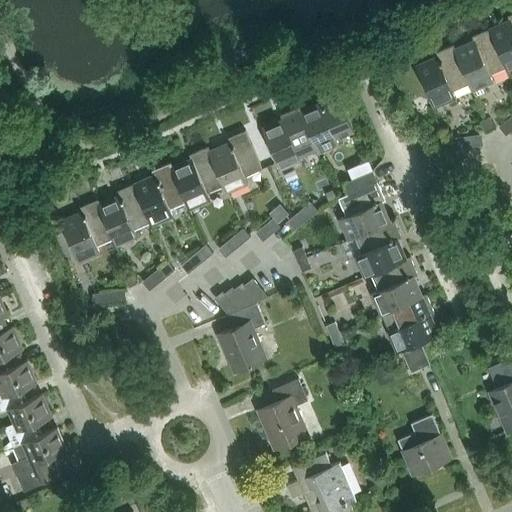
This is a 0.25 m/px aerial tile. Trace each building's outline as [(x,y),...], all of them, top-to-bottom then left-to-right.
[(509,20),(490,28),(506,67),(507,70),(511,67),(511,13),(507,16),(509,20)] [(473,40),(455,48),(469,83),(472,90),(493,81),(490,74),(506,67),(490,28),(471,36),(473,40)] [(452,91),(469,83),(455,48),(453,44),(434,52),(436,56),(416,65),(434,107),(455,97),(452,91)] [(353,129),(336,90),(317,99),(319,103),(300,111),(315,145),(314,146),(317,153),(338,144),(335,137),(353,129)] [(300,111),(299,107),(280,115),(282,119),(262,128),(280,169),(301,160),(298,153),(314,146),(315,145),(300,111)] [(494,128),(494,127),(489,117),(480,121),(485,132),(494,128)] [(261,168),(245,130),(226,138),(228,142),(209,150),(223,185),(226,192),(247,183),(244,176),(261,168)] [(449,138),(450,150),(483,145),(481,134),(449,138)] [(209,150),(207,146),(189,154),(190,159),(172,167),(186,201),(189,208),(210,199),(207,192),(223,185),(209,150)] [(134,183),(150,222),(151,225),(172,216),(169,209),(186,201),(172,167),(170,163),(151,171),(153,175),(134,183)] [(347,238),(354,235),(389,221),(381,201),(384,200),(373,171),(343,184),(347,193),(338,197),(345,214),(338,217),(347,238)] [(117,195),(99,203),(113,238),(116,245),(137,236),(133,229),(150,222),(134,183),(116,191),(117,195)] [(333,189),(325,193),(328,201),(336,197),(333,189)] [(96,246),(113,238),(99,203),(97,199),(78,207),(80,212),(60,220),(78,262),(99,253),(96,246)] [(310,201),(285,222),(292,231),(317,210),(310,201)] [(269,215),(271,217),(277,224),(286,216),(279,207),(269,215)] [(364,277),(371,274),(405,258),(389,221),(354,235),(362,253),(355,256),(364,277)] [(242,243),(250,236),(243,227),(235,234),(242,243)] [(205,259),(212,253),(213,252),(205,244),(197,250),(205,259)] [(293,250),(302,271),(311,267),(302,246),(293,250)] [(380,314),(387,311),(422,296),(405,258),(371,274),(378,290),(371,293),(380,314)] [(159,267),(166,276),(174,270),(167,260),(159,267)] [(128,288),(137,283),(133,273),(124,277),(128,288)] [(92,293),(93,304),(125,301),(124,289),(92,293)] [(438,333),(422,296),(387,311),(394,327),(387,330),(396,351),(402,349),(421,341),(435,335),(438,333)] [(256,303),(227,315),(232,328),(219,334),(234,371),(264,359),(252,329),(265,324),(256,303)] [(335,322),(326,325),(330,335),(339,331),(335,322)] [(0,371),(8,368),(3,357),(22,349),(12,326),(0,331),(0,371)] [(339,331),(330,335),(335,346),(343,342),(339,331)] [(445,357),(435,335),(421,341),(430,363),(445,357)] [(421,341),(402,349),(412,371),(430,363),(421,341)] [(511,362),(510,357),(488,367),(493,380),(499,377),(502,385),(490,390),(508,432),(511,430),(511,362)] [(0,412),(7,410),(23,402),(18,391),(37,383),(27,360),(8,368),(0,371),(0,412)] [(277,401),(259,408),(276,448),(306,435),(293,406),(307,400),(298,378),(272,389),(277,401)] [(4,427),(12,447),(37,436),(33,425),(52,417),(42,394),(23,402),(7,410),(13,423),(4,427)] [(414,432),(397,439),(412,474),(451,457),(432,413),(410,423),(414,432)] [(56,427),(37,436),(12,447),(18,461),(11,464),(23,491),(44,482),(41,475),(52,470),(47,459),(66,451),(56,427)] [(297,480),(286,485),(292,497),(303,492),(311,511),(353,511),(350,505),(357,502),(339,462),(331,465),(325,453),(292,467),(297,480)]
